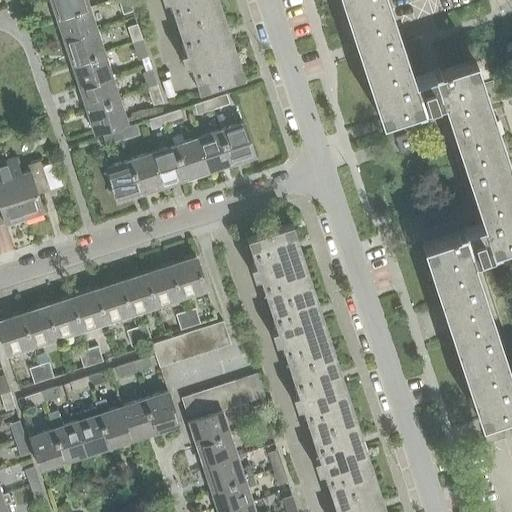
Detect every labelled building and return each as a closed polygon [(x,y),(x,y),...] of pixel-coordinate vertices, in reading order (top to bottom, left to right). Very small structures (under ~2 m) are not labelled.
[(87,8),(84,0),(47,0),(54,18),(87,8)] [(130,11),(126,0),(115,0),(120,14),(130,11)] [(216,0),(161,0),(162,0),(167,0),(176,25),(220,11),(216,0)] [(445,99),(485,220),(511,211),(511,178),(482,86),(473,59),(437,71),(437,69),(404,80),(377,0),(338,0),(357,55),(378,120),(414,109),(414,110),(445,99)] [(94,30),(87,8),(54,18),(61,41),(94,30)] [(220,11),(176,25),(184,51),(179,53),(183,65),(188,63),(197,90),(242,76),(220,11)] [(130,44),(139,41),(134,25),(125,28),(130,44)] [(102,53),(94,30),(61,41),(69,64),(102,53)] [(139,41),(130,44),(135,60),(144,57),(139,41)] [(109,76),(102,53),(69,64),(76,87),(109,76)] [(145,89),(154,86),(149,70),(140,73),(145,89)] [(117,98),(109,76),(76,87),(84,109),(117,98)] [(154,86),(145,89),(150,105),(159,103),(154,86)] [(226,93),(210,99),(213,108),(229,103),(226,93)] [(125,122),(117,98),(84,109),(92,133),(125,122)] [(197,114),(213,108),(210,99),(194,104),(197,114)] [(180,108),(164,114),(167,124),(184,118),(180,108)] [(151,129),(167,124),(164,114),(148,119),(151,129)] [(241,122),(218,130),(229,163),(252,156),(241,122)] [(138,133),(135,123),(118,129),(122,139),(138,133)] [(410,130),(403,133),(400,125),(382,131),(386,142),(392,140),(397,153),(416,147),(410,130)] [(122,139),(118,129),(102,134),(105,144),(122,139)] [(195,137),(206,171),(229,163),(218,130),(195,137)] [(172,145),(183,178),(206,171),(195,137),(182,142),(180,134),(171,137),(173,145),(172,145)] [(149,152),(161,186),(183,178),(172,145),(149,152)] [(149,152),(127,160),(138,193),(161,186),(149,152)] [(4,160),(22,218),(41,211),(36,194),(47,190),(38,162),(25,166),(26,171),(19,174),(14,157),(4,160)] [(0,213),(3,224),(22,218),(4,160),(0,161),(0,213)] [(103,168),(114,201),(138,193),(127,160),(103,168)] [(494,249),(511,242),(511,211),(485,220),(453,230),(454,232),(420,243),(478,422),(511,410),(511,377),(503,381),(463,260),(494,250),(494,249)] [(289,222),(245,236),(254,264),(249,266),(253,278),(258,276),(266,301),(311,286),(289,222)] [(193,253),(168,261),(179,297),(205,289),(193,253)] [(168,261),(143,270),(155,305),(179,297),(168,261)] [(130,313),(155,305),(143,270),(118,278),(130,313)] [(130,313),(118,278),(93,286),(105,321),(130,313)] [(105,321),(93,286),(69,294),(80,330),(105,321)] [(311,286),(266,301),(275,328),(270,330),(274,342),(279,340),(288,366),(332,351),(311,286)] [(80,330),(69,294),(44,302),(55,338),(80,330)] [(55,338),(44,302),(19,310),(31,346),(55,338)] [(200,323),(199,322),(195,308),(185,311),(190,326),(200,323)] [(0,339),(5,354),(31,346),(19,310),(0,316),(0,339)] [(181,329),(190,326),(185,311),(176,314),(181,329)] [(221,321),(209,325),(216,348),(228,344),(221,321)] [(151,340),(150,338),(146,324),(136,327),(141,343),(151,340)] [(209,325),(197,329),(205,352),(216,348),(209,325)] [(132,346),(141,343),(136,327),(127,330),(132,346)] [(205,352),(197,329),(186,333),(193,356),(205,352)] [(186,333),(174,337),(181,360),(193,356),(186,333)] [(181,360),(174,337),(162,341),(169,364),(181,360)] [(150,346),(152,354),(157,368),(169,364),(162,341),(150,346)] [(102,362),(102,360),(97,346),(88,349),(93,365),(102,362)] [(83,368),(93,365),(88,349),(78,352),(83,368)] [(332,351),(288,366),(297,393),(291,395),(295,407),(301,405),(309,431),(354,416),(332,351)] [(147,356),(131,361),(134,371),(150,366),(147,356)] [(134,371),(131,361),(114,367),(118,376),(134,371)] [(53,377),(53,376),(48,362),(39,365),(44,380),(53,377)] [(35,383),(44,380),(39,365),(30,368),(35,383)] [(101,371),(85,376),(88,386),(104,381),(101,371)] [(252,399),(263,395),(255,372),(244,376),(252,399)] [(0,393),(9,391),(3,374),(0,375),(0,393)] [(88,386),(85,376),(69,382),(72,391),(88,386)] [(233,379),(241,402),(252,399),(244,376),(233,379)] [(222,383),(230,406),(241,402),(233,379),(222,383)] [(222,383),(211,387),(219,410),(230,406),(222,383)] [(59,395),(56,386),(39,391),(43,401),(59,395)] [(208,413),(218,410),(219,410),(211,387),(200,390),(208,413)] [(200,390),(189,394),(197,417),(208,413),(200,390)] [(0,398),(4,410),(13,407),(14,407),(9,391),(0,393),(0,398)] [(43,401),(39,391),(23,397),(26,406),(43,401)] [(165,391),(142,399),(153,432),(176,424),(165,391)] [(197,417),(189,394),(178,397),(186,421),(197,417)] [(256,424),(266,420),(258,397),(248,400),(256,424)] [(142,399),(119,406),(130,440),(153,432),(142,399)] [(119,406),(96,414),(107,447),(130,440),(119,406)] [(73,421),(84,455),(107,447),(96,414),(94,408),(74,414),(76,420),(73,421)] [(51,429),(62,462),(84,455),(73,421),(62,425),(57,410),(46,414),(51,429)] [(194,444),(226,433),(218,410),(208,413),(197,417),(186,421),(194,444)] [(354,416),(309,431),(318,457),(312,459),(316,471),(322,469),(331,496),(375,481),(354,416)] [(18,420),(17,420),(9,423),(14,439),(24,436),(18,420)] [(266,420),(256,424),(261,440),(271,436),(266,420)] [(504,437),(504,436),(500,425),(481,431),(485,443),(504,437)] [(62,462),(51,429),(28,436),(39,470),(62,462)] [(194,444),(201,467),(234,456),(226,433),(194,444)] [(29,453),(24,436),(14,439),(19,456),(29,453)] [(281,465),(278,456),(275,449),(266,452),(271,469),(281,465)] [(234,456),(201,467),(209,490),(251,476),(248,466),(238,469),(234,456)] [(277,485),(286,482),(287,481),(281,465),(271,469),(277,485)] [(33,466),(32,466),(23,469),(34,502),(44,498),(33,466)] [(209,490),(216,511),(218,511),(249,502),(244,487),(254,484),(251,476),(209,490)] [(385,511),(375,481),(331,496),(336,511),(385,511)] [(6,493),(0,494),(0,511),(5,511),(2,504),(9,501),(6,493)] [(284,511),(292,511),(295,511),(290,495),(280,498),(284,511)] [(251,511),(249,502),(218,511),(267,511),(265,511),(251,511)]
